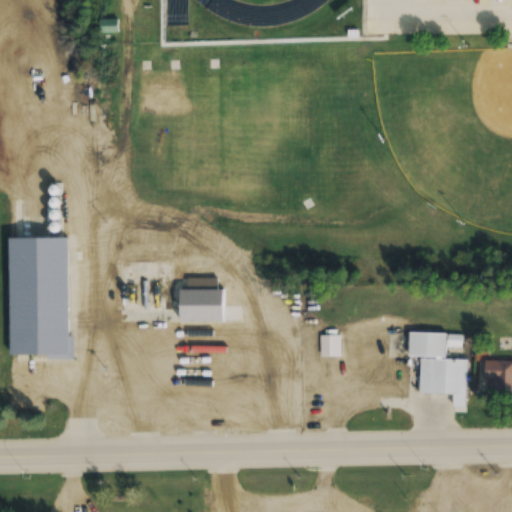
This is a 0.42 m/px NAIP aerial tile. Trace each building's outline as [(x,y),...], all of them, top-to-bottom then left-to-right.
[(118,33),(118,19),(100,20),(101,33),(118,33)] [(70,237),(9,238),(10,355),(70,355),(70,237)] [(173,262),(119,262),(119,322),(241,322),(241,307),(225,307),(225,289),(218,289),(218,278),(173,278),(173,262)] [(408,394),(456,395),(456,408),(466,408),(467,360),(447,359),(447,346),(461,347),(461,334),(409,333),(408,394)] [(320,335),(320,357),(342,357),(342,335),(320,335)] [(483,382),(496,383),(496,398),(511,398),(511,361),(484,361),(483,382)]
